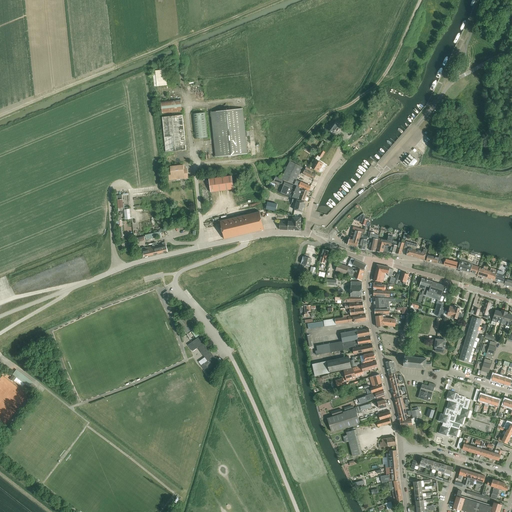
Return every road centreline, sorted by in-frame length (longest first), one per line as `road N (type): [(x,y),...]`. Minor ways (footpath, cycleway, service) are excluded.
road 1 (unclassified): [(296,511),(232,361),(174,282),(178,270),(242,247),(247,237)]
road 2 (unclassified): [(307,218),(325,221),(452,82),(511,49)]
road 3 (tertiary): [(0,316),(137,262),(247,237)]
road 4 (tertiary): [(400,449),(369,312),(371,260)]
road 5 (track): [(331,112),(381,79),(420,0)]
road 6 (tertiary): [(371,260),(511,302)]
road 7 (residential): [(511,290),(429,265),(371,260)]
road 8 (track): [(376,192),(398,181),(511,197)]
